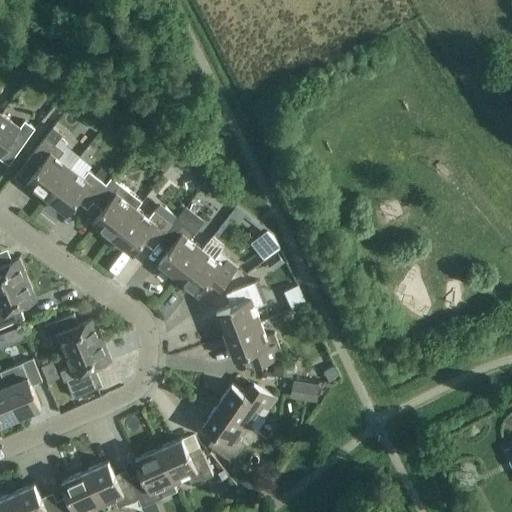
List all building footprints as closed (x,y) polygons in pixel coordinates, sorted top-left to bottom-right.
[(12,52),(26,65),(37,54),(22,41),(12,52)] [(52,89),(60,95),(69,83),(61,77),(52,89)] [(67,105),(74,111),(95,84),(88,78),(67,105)] [(20,127),(1,114),(0,115),(0,155),(6,148),(16,155),(35,128),(24,120),(20,127)] [(26,161),(37,169),(27,181),(48,197),(71,167),(58,158),(64,151),(55,144),(63,134),(53,127),(26,161)] [(83,177),(71,167),(48,197),(68,213),(81,196),(91,204),(97,197),(96,197),(106,184),(106,183),(111,176),(94,163),(83,177)] [(93,221),(113,237),(136,208),(124,198),(130,191),(111,176),(106,183),(106,184),(96,197),(97,197),(106,204),(93,221)] [(221,220),(226,208),(205,200),(201,212),(221,220)] [(149,217),(136,208),(113,237),(134,253),(147,236),(157,245),(162,237),(178,217),(160,203),(149,217)] [(159,261),(179,277),(202,248),(190,238),(196,231),(205,220),(187,206),(178,217),(162,237),(172,245),(159,261)] [(214,258),(202,248),(179,277),(199,293),(212,277),(223,285),(238,265),(220,251),(214,258)] [(272,270),(284,261),(278,252),(266,260),(272,270)] [(0,289),(28,279),(19,257),(0,264),(0,289)] [(37,300),(28,279),(0,289),(0,327),(19,320),(15,309),(37,300)] [(216,310),(225,335),(260,321),(255,307),(263,303),(255,282),(231,291),(236,303),(216,310)] [(74,313),(44,325),(48,336),(55,333),(64,354),(103,339),(94,317),(78,323),(74,313)] [(266,336),(260,321),(225,335),(235,359),(254,351),(259,363),(283,354),(274,332),(266,336)] [(66,380),(71,390),(73,397),(97,387),(90,369),(111,360),(103,339),(64,354),(69,367),(60,370),(64,380),(66,380)] [(22,362),(22,364),(1,372),(18,416),(40,407),(31,384),(42,380),(33,358),(22,362)] [(0,371),(0,423),(18,416),(1,372),(0,371)] [(290,398),(317,402),(319,384),(293,380),(290,398)] [(232,382),(217,404),(248,425),(257,412),(264,417),(278,398),(257,383),(249,394),(232,382)] [(217,404),(203,425),(220,437),(212,448),(233,462),(247,443),(239,438),(248,425),(217,404)] [(182,437),(158,448),(174,482),(188,476),(191,484),(213,474),(203,451),(191,456),(182,437)] [(143,477),(133,482),(132,482),(138,497),(138,498),(142,506),(163,496),(159,488),(174,482),(158,448),(135,458),(143,477)] [(260,456),(253,468),(276,482),(283,471),(260,456)] [(108,460),(85,471),(100,505),(114,498),(118,507),(138,498),(138,497),(132,482),(133,482),(129,474),(117,479),(108,460)] [(264,481),(263,481),(240,465),(233,476),(257,492),(264,481)] [(86,511),(100,505),(85,471),(61,481),(70,500),(59,505),(58,505),(61,511),(86,511)] [(35,483),(11,493),(19,511),(61,511),(58,505),(59,505),(55,497),(43,502),(35,483)] [(19,511),(11,493),(0,498),(0,511),(19,511)]
